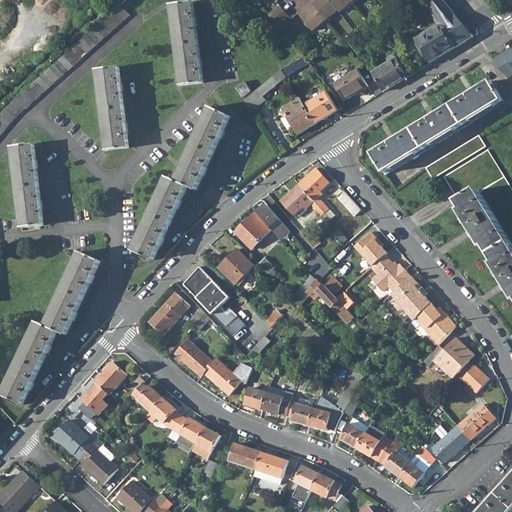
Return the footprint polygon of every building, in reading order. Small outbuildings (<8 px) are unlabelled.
[(319,0),(314,0),(311,3),(327,21),(333,17),(332,15),(339,10),(331,0),(319,0)] [(331,0),(339,10),(340,11),(347,5),(348,7),(354,2),(352,0),(331,0)] [(443,0),(440,0),(430,7),(441,24),(417,39),(431,62),(472,36),(470,34),(443,0)] [(0,135),(15,118),(130,15),(120,3),(5,107),(0,112),(0,135)] [(171,5),(181,86),(203,83),(201,66),(202,66),(201,59),(200,60),(196,25),(197,25),(196,19),(195,19),(193,3),(171,5)] [(311,3),(306,7),(308,10),(301,16),(313,31),(320,25),(321,26),(327,21),(311,3)] [(269,15),(279,26),(290,17),(281,6),(269,15)] [(298,13),(301,16),(308,10),(306,7),(298,13)] [(511,50),(506,55),(504,52),(492,60),(508,78),(511,75),(511,50)] [(350,57),(358,69),(365,64),(356,53),(350,57)] [(372,72),(384,91),(414,72),(406,58),(399,62),(393,53),(385,58),(388,62),(372,72)] [(294,72),(310,62),(305,56),(290,65),(294,72)] [(290,65),(282,70),(286,77),(294,72),(290,65)] [(97,70),(106,151),(129,148),(126,131),(128,131),(127,124),(126,124),(121,91),(122,91),(122,83),(120,83),(119,68),(97,70)] [(368,86),(358,69),(334,83),(344,100),(368,86)] [(282,70),(245,101),(249,107),(255,102),(258,106),(266,100),(262,96),(286,77),(282,70)] [(373,152),(386,174),(504,102),(491,80),(373,152)] [(236,87),(243,97),(251,91),(245,81),(236,87)] [(327,92),(304,106),(315,124),(338,111),(327,92)] [(287,115),(294,126),(299,134),(315,124),(304,106),(300,99),(284,109),(287,115)] [(133,250),(153,260),(160,244),(161,245),(164,239),(163,238),(170,223),(177,208),(178,208),(181,202),(180,201),(187,186),(196,190),(203,175),(204,175),(207,169),(206,169),(214,153),(221,138),(222,138),(225,132),(224,131),(231,117),(210,107),(176,181),(168,177),(133,250)] [(294,126),(287,115),(280,119),(287,131),(294,126)] [(426,167),(433,179),(487,146),(480,135),(426,167)] [(12,147),(21,228),(43,226),(41,209),(42,209),(41,201),(40,201),(36,168),(37,168),(36,161),(35,161),(33,145),(12,147)] [(444,177),(511,288),(511,189),(488,150),(444,177)] [(299,185),(330,220),(334,216),(321,201),(320,202),(317,199),(322,195),(320,192),(329,183),(316,169),(299,185)] [(312,209),(326,223),(330,220),(299,185),(281,201),(294,215),(295,213),(299,217),(306,210),(306,209),(310,205),(313,208),(312,209)] [(336,197),(355,217),(362,210),(344,190),(336,197)] [(266,204),(263,206),(271,216),(274,214),(266,204)] [(263,206),(256,212),(267,225),(271,230),(276,236),(286,227),(274,214),(271,216),(263,206)] [(251,249),(271,230),(267,225),(256,212),(235,233),(251,249)] [(301,233),(314,249),(320,243),(307,228),(301,233)] [(332,235),(341,245),(347,239),(338,230),(332,235)] [(385,255),(388,253),(382,247),(376,240),(377,238),(372,232),(356,247),(373,266),(385,255)] [(219,268),(235,284),(253,266),(237,249),(219,268)] [(2,396),(22,406),(29,389),(31,390),(34,383),(33,383),(39,368),(47,352),(48,353),(51,346),(50,346),(57,331),(65,335),(72,319),(74,320),(77,314),(76,313),(82,298),(90,283),(91,283),(94,277),(93,276),(100,261),(80,252),(45,326),(37,322),(2,396)] [(395,291),(412,276),(404,268),(402,269),(398,265),(395,262),(393,263),(385,255),(373,266),(373,267),(372,268),(378,275),(373,280),(383,292),(389,286),(394,292),(395,291)] [(258,264),(268,273),(274,267),(264,258),(258,264)] [(184,284),(232,336),(244,325),(228,308),(224,311),(220,307),(229,298),(200,267),(184,284)] [(415,320),(431,304),(425,296),(420,290),(422,288),(412,276),(395,291),(394,292),(392,294),(397,301),(396,302),(395,306),(399,310),(402,311),(404,308),(415,320)] [(315,281),(311,277),(302,287),(306,291),(310,295),(315,299),(320,295),(335,312),(340,307),(341,309),(337,313),(347,325),(354,318),(348,311),(338,300),(333,295),(325,286),(324,285),(322,287),(316,280),(315,281)] [(334,277),(325,286),(333,295),(342,286),(334,277)] [(310,295),(306,291),(294,305),(298,308),(310,295)] [(355,304),(345,293),(338,300),(348,311),(355,304)] [(150,322),(164,335),(181,316),(167,303),(150,322)] [(421,325),(439,346),(442,342),(456,326),(439,307),(436,310),(431,304),(415,320),(412,323),(417,329),(421,325)] [(268,320),(274,326),(285,315),(279,309),(268,320)] [(285,315),(296,326),(300,318),(290,309),(285,315)] [(190,322),(195,326),(206,315),(201,310),(190,322)] [(195,326),(199,331),(210,320),(206,315),(195,326)] [(296,326),(315,344),(319,336),(300,318),(296,326)] [(315,344),(330,355),(334,351),(319,336),(315,344)] [(256,346),(261,351),(270,342),(265,337),(256,346)] [(456,338),(445,351),(435,362),(436,363),(452,379),(475,355),(456,338)] [(204,373),(213,363),(188,340),(175,354),(200,377),(204,373)] [(252,351),(258,357),(261,351),(256,346),(252,351)] [(432,369),(436,363),(435,362),(445,351),(439,346),(425,361),(432,369)] [(204,373),(229,395),(242,381),(217,359),(213,363),(204,373)] [(96,382),(110,394),(127,375),(113,362),(96,382)] [(461,380),(476,393),(490,379),(475,365),(469,372),(461,380)] [(336,408),(345,412),(352,399),(363,377),(355,370),(336,408)] [(133,395),(151,411),(163,398),(150,386),(148,388),(143,383),(133,395)] [(286,391),(270,387),(267,393),(262,410),(280,415),(280,414),(287,416),(291,402),(291,401),(284,398),(286,391)] [(262,410),(267,393),(250,388),(246,405),(262,410)] [(284,398),(291,401),(294,394),(286,391),(284,398)] [(163,423),(173,429),(182,416),(174,411),(176,410),(163,398),(151,411),(145,418),(150,422),(156,416),(163,423)] [(359,403),(352,399),(345,412),(352,417),(359,403)] [(299,405),(291,402),(287,416),(293,417),(293,421),(310,426),(314,409),(316,405),(300,400),(299,405)] [(92,410),(107,423),(114,416),(118,411),(112,406),(107,413),(97,404),(92,410)] [(316,405),(314,409),(329,413),(330,407),(317,404),(316,405)] [(458,426),(470,440),(496,418),(483,404),(458,426)] [(331,414),(329,413),(314,409),(310,426),(326,430),(331,414)] [(118,420),(114,416),(107,423),(110,427),(111,427),(118,420)] [(176,441),(192,450),(196,443),(205,427),(190,418),(188,420),(182,416),(173,429),(180,434),(176,441)] [(341,439),(356,448),(369,428),(353,418),(341,439)] [(56,435),(81,459),(96,443),(70,419),(56,435)] [(434,450),(446,462),(470,440),(458,426),(434,447),(428,441),(424,446),(431,453),(434,450)] [(205,427),(196,443),(202,447),(199,453),(207,459),(220,436),(205,427)] [(356,448),(378,461),(392,442),(369,428),(356,448)] [(96,443),(81,459),(86,464),(84,466),(105,485),(120,469),(112,461),(117,456),(105,445),(106,444),(100,438),(96,443)] [(383,464),(400,477),(411,463),(397,452),(402,446),(392,442),(378,461),(383,464)] [(192,450),(199,453),(202,447),(196,443),(192,450)] [(230,461),(256,470),(262,453),(236,444),(230,461)] [(400,477),(414,488),(436,460),(431,453),(424,446),(411,463),(400,477)] [(254,476),(280,485),(288,461),(262,453),(256,470),(254,476)] [(203,475),(211,478),(218,464),(210,460),(203,475)] [(306,503),(312,490),(320,474),(304,466),(296,482),(299,484),(293,497),(306,503)] [(509,511),(511,509),(511,471),(511,470),(505,477),(509,480),(484,507),(481,503),(476,510),(478,511),(509,511)] [(24,471),(0,496),(0,503),(9,511),(14,511),(39,485),(24,471)] [(312,490),(333,501),(342,485),(320,474),(312,490)] [(141,511),(143,511),(144,511),(155,511),(162,505),(155,498),(153,499),(133,482),(118,498),(134,511),(141,511)] [(198,508),(202,511),(210,511),(204,506),(209,496),(204,495),(198,508)] [(333,507),(337,511),(371,511),(373,508),(371,506),(369,508),(367,506),(360,511),(349,511),(344,506),(349,501),(343,496),(333,507)] [(46,511),(68,511),(56,501),(46,511)] [(0,511),(9,511),(0,503),(0,511)]
